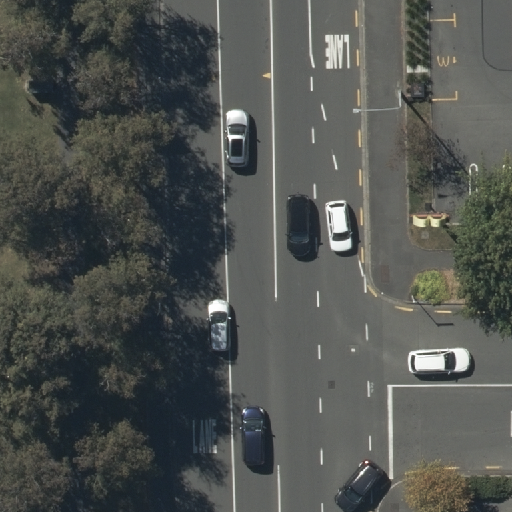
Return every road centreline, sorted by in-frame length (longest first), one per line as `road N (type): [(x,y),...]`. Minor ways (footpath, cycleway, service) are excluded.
road 1 (secondary): [(270,0),(281,388)]
road 2 (unclassified): [(511,385),(281,388)]
road 3 (secondary): [(281,388),(285,511)]
